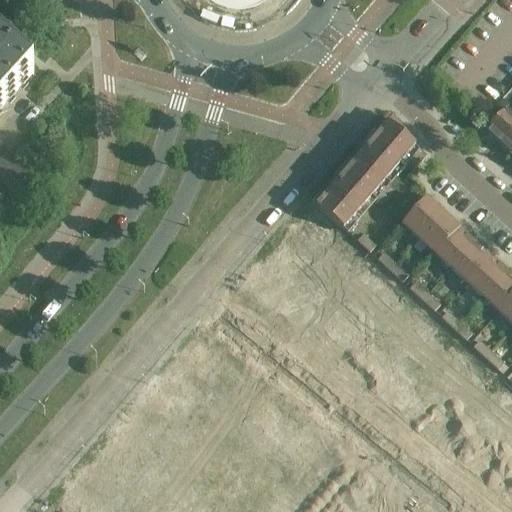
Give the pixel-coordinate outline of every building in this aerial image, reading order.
[(0,45),(0,112),(33,76),(0,45)] [(511,116),(505,110),(485,133),(500,147),(511,133),(511,116)] [(388,125),(373,143),(401,167),(416,149),(407,142),(411,137),(392,120),(388,125)] [(511,133),(500,147),(511,156),(511,133)] [(359,159),(386,183),(401,167),(373,143),(359,159)] [(408,165),(415,171),(426,158),(419,152),(408,165)] [(7,154),(0,161),(0,183),(16,198),(35,178),(7,154)] [(344,175),(372,199),(386,183),(359,159),(344,175)] [(330,192),(358,216),(372,199),(344,175),(330,192)] [(358,216),(330,192),(316,208),(343,232),(358,216)] [(377,202),(383,208),(389,201),(383,195),(377,202)] [(417,243),(443,215),(426,199),(401,228),(417,243)] [(443,215),(417,243),(433,257),(459,229),(443,215)] [(459,229),(433,257),(450,272),(475,244),(459,229)] [(363,237),(357,244),(369,255),(376,249),(363,237)] [(475,244),(450,272),(466,286),(491,259),(475,244)] [(390,274),(396,267),(384,256),(377,263),(390,274)] [(491,259),(466,286),(482,301),(507,274),(491,259)] [(267,267),(253,282),(282,308),(295,293),(267,267)] [(396,267),(390,274),(402,285),(408,279),(396,267)] [(511,278),(507,274),(482,301),(498,316),(511,300),(511,278)] [(253,282),(240,296),(269,322),(282,308),(253,282)] [(421,303),(428,296),(415,285),(409,292),(421,303)] [(240,296),(227,310),(256,336),(269,322),(240,296)] [(428,296),(421,303),(434,314),(440,308),(428,296)] [(511,300),(498,316),(511,328),(511,300)] [(227,310),(215,325),(243,350),(256,336),(227,310)] [(453,332),(460,326),(447,314),(441,321),(453,332)] [(316,323),(308,332),(314,337),(322,328),(316,323)] [(215,325),(202,339),(230,365),(243,350),(215,325)] [(460,326),(453,332),(466,344),(472,337),(460,326)] [(308,332),(300,341),(306,346),(314,337),(308,332)] [(327,333),(319,341),(325,347),(333,338),(327,333)] [(202,339),(189,353),(217,379),(230,365),(202,339)] [(319,341),(311,350),(317,356),(325,347),(319,341)] [(485,362),(492,355),(479,343),(473,350),(485,362)] [(290,351),(282,360),(288,366),(296,357),(290,351)] [(189,353),(176,367),(204,393),(217,379),(189,353)] [(362,353),(348,368),(377,394),(390,379),(362,353)] [(502,377),(507,371),(503,367),(504,366),(492,355),(485,362),(502,377)] [(282,360),(274,369),(280,374),(288,366),(282,360)] [(301,361),(293,370),(299,375),(307,366),(301,361)] [(176,367),(163,381),(191,407),(204,393),(176,367)] [(348,368),(335,383),(364,408),(377,394),(348,368)] [(293,370),(285,379),(291,384),(299,375),(293,370)] [(264,380),(256,389),(262,394),(270,385),(264,380)] [(163,381),(150,396),(178,421),(191,407),(163,381)] [(335,383),(322,397),(351,423),(364,408),(335,383)] [(256,389),(248,397),(254,403),(262,394),(256,389)] [(275,389),(267,398),(273,404),(281,395),(275,389)] [(150,396),(136,411),(165,436),(178,421),(150,396)] [(322,397),(310,411),(338,437),(351,423),(322,397)] [(267,398),(259,407),(265,413),(273,404),(267,398)] [(442,399),(429,414),(457,440),(471,425),(442,399)] [(239,408),(230,417),(236,422),(244,413),(239,408)] [(310,411),(297,425),(325,451),(338,437),(310,411)] [(429,414),(416,428),(444,454),(457,440),(429,414)] [(230,417),(222,426),(228,431),(236,422),(230,417)] [(249,418),(241,427),(247,432),(255,423),(249,418)] [(297,425),(284,439),(312,465),(325,451),(297,425)] [(241,427),(233,436),(239,441),(247,432),(241,427)] [(416,428),(403,442),(431,468),(444,454),(416,428)] [(213,436),(205,445),(211,451),(219,442),(213,436)] [(284,439),(271,454),(299,479),(312,465),(284,439)] [(403,442),(390,456),(418,482),(431,468),(403,442)] [(205,445),(197,454),(203,460),(211,451),(205,445)] [(223,446),(215,455),(221,461),(229,452),(223,446)] [(271,454),(258,468),(286,494),(299,479),(271,454)] [(215,455),(207,464),(213,469),(221,461),(215,455)] [(492,455),(483,464),(489,469),(497,460),(492,455)] [(390,456),(377,471),(406,496),(418,482),(390,456)] [(502,464),(494,473),(500,479),(508,470),(502,464)] [(258,468),(245,482),(273,508),(286,494),(258,468)] [(479,469),(471,478),(477,483),(485,474),(479,469)] [(377,471),(364,485),(393,511),(406,496),(377,471)] [(471,478),(463,487),(468,492),(477,483),(471,478)] [(489,479),(481,487),(487,493),(495,484),(489,479)] [(245,482),(231,497),(247,511),(269,511),(273,508),(245,482)] [(364,485),(351,499),(365,511),(391,511),(393,511),(364,485)] [(481,487),(473,496),(479,502),(487,493),(481,487)] [(453,497),(445,506),(451,511),(459,503),(453,497)] [(365,511),(351,499),(339,511),(365,511)]
